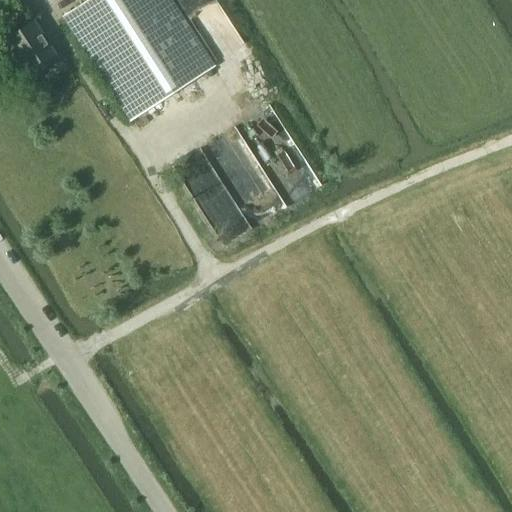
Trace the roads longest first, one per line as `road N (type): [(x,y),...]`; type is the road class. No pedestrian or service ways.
road 1 (track): [(0,358),(16,383),(264,253),(511,143)]
road 2 (unclassified): [(160,511),(0,265)]
